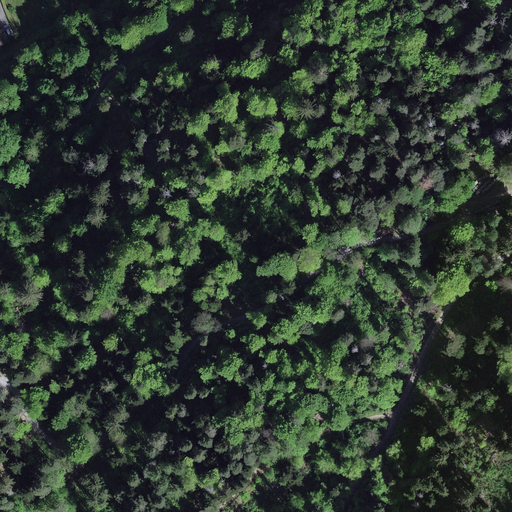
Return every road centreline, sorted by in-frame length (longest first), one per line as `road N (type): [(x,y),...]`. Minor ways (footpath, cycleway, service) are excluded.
road 1 (track): [(511,206),(342,250),(268,307),(204,334),(171,377),(87,452),(47,437),(0,379)]
road 2 (track): [(511,250),(457,292),(342,511)]
road 3 (track): [(0,184),(26,181),(107,77),(203,0)]
